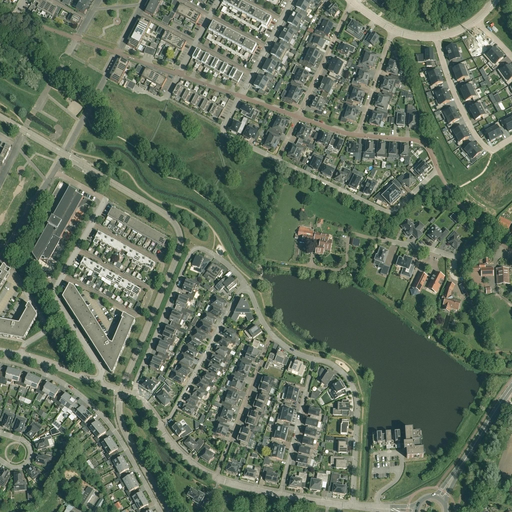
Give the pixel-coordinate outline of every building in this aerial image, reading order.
[(37,9),(42,0),(33,0),(31,5),(37,9)] [(42,11),(47,3),(42,0),(37,9),(42,11)] [(87,9),(90,3),(83,0),(81,0),(79,4),(78,4),(87,9)] [(233,9),(237,1),(236,0),(231,0),(228,7),(233,9)] [(314,3),(315,1),(312,0),(307,0),(307,1),(305,0),(300,0),(299,3),(309,8),(311,3),(313,4),(314,3)] [(238,12),(242,3),(237,1),(233,9),(238,12)] [(148,7),(147,7),(157,12),(159,9),(161,10),(162,7),(160,7),(151,2),(148,7)] [(47,14),(52,6),(47,3),(42,11),(47,14)] [(242,14),(247,6),(242,3),(238,12),(242,14)] [(309,8),(299,3),(298,3),(297,6),(296,8),(302,11),(300,14),(306,17),(308,14),(306,13),(309,8)] [(84,15),(87,9),(78,4),(75,9),(84,15)] [(336,10),(338,9),(336,7),(334,4),(333,5),(326,11),(331,16),(332,15),(335,17),(339,12),(336,10)] [(181,16),(186,7),(185,7),(185,8),(180,5),(181,5),(180,5),(176,13),(181,16)] [(52,6),(47,14),(52,17),(57,8),(52,6)] [(247,17),(252,8),(247,6),(242,14),(247,17)] [(154,17),(157,12),(147,7),(145,12),(154,17)] [(186,19),(191,10),(190,10),(186,8),(186,7),(181,16),(186,19)] [(252,19),(256,11),(252,8),(247,17),(252,19)] [(190,23),(196,13),(195,13),(191,11),(191,10),(186,19),(191,21),(190,22),(190,23)] [(257,22),(261,13),(256,11),(252,19),(257,22)] [(196,13),(190,23),(196,25),(201,16),(200,15),(200,16),(196,13)] [(261,24),(266,16),(261,13),(257,22),(261,24)] [(306,17),(300,14),(299,16),(293,13),(292,15),(291,14),(289,18),(290,18),(289,18),(300,24),(303,19),(305,20),(306,17)] [(81,19),(70,14),(67,20),(77,26),(78,25),(79,25),(81,21),(80,21),(81,19)] [(266,16),(261,24),(268,28),(272,19),(266,16)] [(139,23),(149,28),(151,23),(142,18),(139,23)] [(300,24),(289,18),(287,22),(288,22),(287,24),(293,27),(292,29),(298,33),(299,30),(297,29),(300,24)] [(319,26),(330,31),(331,29),(332,30),(333,27),(332,26),(333,26),(323,21),(321,27),(320,26),(319,26)] [(213,34),(218,25),(212,22),(207,30),(213,34)] [(352,22),(348,28),(354,33),(353,35),(361,40),(364,36),(360,33),(362,32),(361,31),(363,28),(359,26),(359,25),(356,24),(352,22)] [(146,34),(149,28),(139,23),(139,24),(140,24),(137,29),(149,36),(146,34)] [(218,36),(223,28),(218,25),(213,34),(218,36)] [(330,31),(319,26),(317,31),(328,36),(330,31)] [(223,39),(227,31),(223,28),(218,36),(223,39)] [(148,38),(149,36),(137,29),(134,35),(143,40),(145,36),(148,38)] [(298,33),(292,29),(290,32),(285,29),(284,30),(282,34),(292,40),(294,34),(296,35),(298,33)] [(228,41),(232,33),(227,31),(223,39),(228,41)] [(166,44),(171,35),(170,35),(166,33),(166,32),(160,43),(165,46),(165,44),(166,44)] [(232,44),(237,36),(232,33),(228,41),(232,44)] [(292,40),(282,34),(282,35),(281,34),(279,39),(285,42),(283,45),(290,48),(291,46),(289,45),(292,40)] [(322,49),(325,43),(318,40),(319,37),(313,34),(311,37),(314,38),(312,44),(322,49)] [(367,34),(361,44),(368,48),(370,44),(373,46),(375,43),(376,43),(378,40),(377,39),(378,38),(375,36),(374,37),(371,35),(371,36),(367,34)] [(140,45),(143,40),(134,35),(131,40),(130,40),(140,45)] [(171,47),(176,37),(175,38),(171,35),(166,44),(171,47)] [(478,52),(474,55),(475,57),(482,55),(488,50),(485,46),(489,44),(486,41),(485,41),(481,35),(475,39),(478,43),(477,44),(479,48),(476,50),(478,52)] [(237,47),(242,38),(237,36),(232,44),(237,47)] [(176,49),(181,40),(176,38),(176,37),(171,47),(171,46),(176,49)] [(242,49),(246,41),(242,38),(237,47),(242,49)] [(137,50),(140,45),(130,40),(128,45),(137,50)] [(181,40),(176,49),(181,52),(186,43),(181,41),(181,40)] [(247,52),(251,43),(246,41),(242,49),(247,52)] [(251,43),(247,52),(253,55),(258,47),(251,43)] [(290,48),(283,45),(282,48),(276,45),(275,46),(274,49),(273,49),(273,50),(284,56),(287,51),(288,51),(290,48)] [(346,48),(340,45),(340,46),(339,46),(336,50),(337,51),(337,52),(347,56),(349,52),(352,54),(355,48),(348,45),(346,48)] [(310,46),(306,55),(317,60),(318,58),(319,58),(320,55),(314,52),(316,48),(310,46)] [(455,48),(446,50),(449,62),(459,59),(458,57),(460,57),(459,52),(457,53),(455,48)] [(200,66),(202,63),(206,54),(197,49),(192,58),(196,60),(195,62),(200,66)] [(487,51),(483,56),(489,63),(499,54),(495,49),(489,54),(487,51)] [(284,56),(273,50),(271,55),(277,58),(275,61),(281,64),(283,61),(282,61),(284,56)] [(364,59),(374,62),(375,60),(376,61),(377,57),(376,57),(369,54),(370,52),(364,50),(362,55),(365,56),(364,59)] [(425,55),(421,55),(421,62),(426,62),(427,65),(426,65),(426,67),(431,67),(431,66),(431,61),(436,61),(435,57),(434,54),(434,55),(435,56),(433,57),(432,52),(425,52),(426,55),(425,55)] [(210,70),(211,68),(216,59),(206,54),(202,63),(205,65),(204,67),(210,70)] [(499,54),(489,63),(493,67),(491,69),(493,71),(500,65),(498,63),(503,58),(499,54)] [(306,55),(301,65),(307,67),(308,64),(315,67),(316,64),(315,63),(317,60),(306,55)] [(118,63),(127,68),(130,63),(121,58),(118,63)] [(219,75),(220,73),(225,64),(216,59),(211,68),(214,70),(213,72),(219,75)] [(332,64),(331,66),(342,71),(345,65),(346,66),(347,62),(341,59),(340,63),(334,60),(333,60),(331,64),(332,64)] [(373,65),(374,62),(364,59),(363,62),(359,61),(358,66),(364,69),(365,66),(372,68),(373,68),(374,65),(373,65)] [(388,67),(400,71),(398,70),(400,65),(395,63),(396,60),(393,59),(392,62),(390,61),(388,67)] [(281,64),(275,61),(274,64),(268,60),(267,62),(265,65),(265,66),(276,72),(279,66),(280,67),(281,64)] [(460,67),(453,70),(455,76),(467,71),(464,62),(458,64),(460,67)] [(124,73),(127,68),(118,63),(119,64),(116,69),(125,74),(124,73)] [(229,78),(234,69),(225,64),(220,73),(223,75),(222,77),(228,80),(229,78)] [(502,67),(497,71),(502,78),(511,71),(511,69),(509,65),(504,70),(502,67)] [(276,72),(265,66),(263,69),(262,71),(268,74),(267,77),(273,80),(274,77),(273,77),(276,72)] [(342,71),(331,66),(330,67),(328,71),(329,71),(328,72),(334,74),(333,78),(339,80),(340,77),(342,71)] [(297,76),(307,81),(308,78),(308,77),(309,75),(302,72),(304,69),(298,67),(296,72),(299,73),(297,76)] [(357,77),(368,80),(370,75),(362,72),(363,69),(357,67),(355,73),(358,74),(357,77)] [(398,77),(400,71),(388,67),(387,69),(385,72),(386,72),(386,73),(393,75),(392,78),(400,81),(398,80),(399,77),(398,77)] [(122,80),(125,74),(116,69),(113,75),(113,74),(112,74),(122,80)] [(147,80),(151,71),(151,72),(146,69),(141,77),(147,80)] [(234,69),(229,78),(232,80),(231,82),(237,85),(243,74),(234,69)] [(152,83),(156,74),(151,72),(151,71),(147,80),(152,83)] [(431,71),(425,73),(426,76),(428,75),(430,81),(440,77),(438,71),(432,74),(431,71)] [(467,71),(455,76),(457,82),(464,79),(465,82),(471,80),(467,71)] [(511,71),(502,78),(508,86),(511,82),(511,81),(511,80),(511,79),(511,71)] [(119,85),(122,80),(112,74),(110,80),(119,85)] [(157,85),(161,77),(156,75),(156,74),(152,83),(157,85)] [(273,80),(267,77),(265,79),(259,76),(259,77),(257,81),(268,87),(267,86),(269,82),(271,83),(273,80)] [(297,76),(295,80),(293,79),(290,84),(291,84),(296,86),(297,83),(303,86),(305,84),(307,81),(297,76)] [(161,77),(157,85),(162,88),(166,80),(166,79),(166,80),(161,77)] [(367,83),(368,80),(357,77),(356,80),(353,79),(351,84),(358,87),(359,84),(366,86),(367,86),(368,83),(367,83)] [(432,86),(430,87),(431,90),(437,88),(436,85),(443,83),(440,77),(430,81),(432,86)] [(322,83),(321,85),(332,90),(335,84),(336,85),(338,81),(332,78),(330,82),(324,79),(324,80),(323,79),(321,83),(322,83)] [(399,86),(400,81),(392,78),(391,81),(384,79),(383,79),(382,82),(383,82),(382,84),(395,88),(396,85),(399,86)] [(256,82),(254,86),(260,90),(258,92),(258,93),(259,94),(264,96),(266,93),(265,92),(268,87),(257,81),(256,82)] [(467,87),(460,90),(463,96),(475,90),(474,91),(472,85),(473,85),(471,82),(466,84),(467,87)] [(291,84),(287,92),(299,98),(300,96),(301,96),(303,93),(296,90),(298,87),(296,86),(291,84)] [(395,88),(382,84),(382,86),(381,86),(380,89),(381,90),(388,92),(387,95),(392,97),(393,94),(392,94),(393,88),(395,88)] [(332,90),(321,85),(321,86),(320,86),(318,89),(319,90),(325,93),(323,97),(327,99),(331,90),(332,90)] [(182,100),(187,91),(188,89),(182,86),(181,88),(177,86),(172,95),(182,100)] [(351,95),(362,99),(364,93),(357,90),(358,88),(352,86),(350,91),(353,92),(352,95),(351,95)] [(437,90),(432,93),(433,96),(434,95),(436,101),(435,101),(448,96),(445,90),(439,93),(437,90)] [(475,90),(463,96),(465,102),(472,99),(473,102),(479,99),(475,90)] [(191,105),(196,96),(197,94),(191,91),(190,93),(187,91),(182,100),(191,105)] [(298,100),(299,98),(287,92),(283,101),(289,104),(291,101),(297,104),(299,101),(298,100)] [(200,110),(205,101),(206,99),(200,95),(199,98),(196,96),(191,105),(200,110)] [(360,104),(362,99),(351,95),(350,98),(347,97),(346,102),(352,105),(353,102),(360,104)] [(391,100),(392,97),(387,95),(386,98),(379,96),(377,101),(389,105),(391,100)] [(438,107),(435,108),(437,111),(445,108),(444,105),(450,102),(448,96),(435,101),(438,107)] [(313,100),(312,103),(322,107),(325,103),(327,104),(329,101),(323,99),(322,101),(315,98),(314,100),(313,100)] [(209,115),(214,106),(215,103),(210,100),(208,103),(205,101),(200,110),(209,115)] [(389,106),(389,105),(377,101),(376,104),(375,103),(374,106),(375,107),(382,109),(381,112),(388,115),(388,114),(387,114),(388,111),(387,111),(388,105),(389,106)] [(476,106),(469,110),(472,115),(484,109),(480,101),(474,104),(476,106)] [(321,110),(322,107),(312,103),(311,106),(311,108),(310,108),(317,111),(316,114),(322,116),(324,112),(321,110)] [(345,113),(356,117),(357,114),(358,115),(359,112),(358,111),(351,109),(352,106),(346,104),(345,107),(346,107),(345,113)] [(214,106),(209,115),(218,119),(224,108),(219,105),(217,108),(214,106)] [(255,111),(244,105),(241,111),(247,114),(245,117),(248,118),(251,120),(255,111)] [(446,109),(440,112),(444,120),(447,119),(456,115),(453,109),(447,112),(446,109)] [(484,109),(472,115),(475,121),(482,118),(483,120),(489,117),(484,109)] [(409,119),(409,127),(413,128),(413,127),(416,127),(416,125),(417,125),(417,121),(416,121),(417,115),(412,115),(413,111),(407,110),(406,119),(409,119)] [(401,112),(395,111),(394,117),(394,118),(397,118),(397,126),(398,126),(398,127),(401,127),(402,127),(402,126),(404,126),(405,116),(405,114),(400,114),(401,112)] [(386,120),(388,115),(381,112),(380,115),(373,113),(371,118),(382,122),(383,119),(386,120)] [(354,122),(355,122),(356,119),(355,119),(356,117),(345,113),(344,113),(343,113),(342,118),(340,123),(346,124),(347,120),(354,122)] [(456,115),(447,119),(449,125),(447,126),(448,129),(454,126),(452,123),(459,120),(456,115)] [(275,123),(285,128),(286,125),(287,126),(289,122),(283,120),(283,119),(279,117),(275,123)] [(503,120),(500,122),(503,127),(505,126),(509,132),(511,130),(511,125),(508,117),(508,118),(508,119),(503,121),(503,120)] [(382,122),(371,118),(369,124),(379,127),(381,122),(382,122)] [(246,124),(242,123),(241,124),(235,121),(230,131),(232,132),(231,132),(235,134),(236,134),(237,134),(239,130),(242,132),(246,124)] [(284,130),(285,128),(275,123),(273,129),(270,128),(269,131),(268,130),(274,133),(275,130),(283,134),(285,131),(284,130)] [(498,123),(490,127),(496,139),(501,136),(498,130),(501,128),(498,123)] [(254,140),(260,129),(254,126),(253,126),(254,127),(252,130),(248,128),(243,137),(246,138),(245,139),(249,141),(249,140),(250,140),(251,138),(254,140)] [(299,132),(309,137),(312,130),(307,128),(301,126),(300,129),(300,130),(299,132)] [(455,128),(449,131),(451,134),(453,133),(456,138),(466,132),(463,127),(456,131),(455,128)] [(490,127),(482,131),(485,137),(487,136),(490,142),(496,139),(490,127)] [(273,136),(274,133),(268,130),(265,135),(269,137),(268,140),(266,140),(277,145),(278,142),(279,143),(281,140),(273,136)] [(307,140),(309,137),(299,132),(297,138),(303,141),(302,144),(308,147),(311,142),(307,140)] [(466,132),(456,138),(459,143),(457,144),(459,147),(464,144),(462,141),(469,138),(466,132)] [(326,141),(327,136),(328,134),(324,133),(324,134),(322,133),(320,137),(319,136),(317,142),(324,145),(324,146),(327,147),(329,142),(326,141)] [(339,151),(342,146),(341,146),(343,141),(341,140),(338,138),(338,139),(337,139),(336,141),(336,142),(334,142),(334,141),(332,139),(327,150),(332,152),(334,149),(339,151)] [(276,147),(277,145),(266,140),(263,146),(269,149),(270,149),(275,151),(277,148),(276,147)] [(360,161),(361,150),(358,150),(358,147),(356,147),(356,145),(354,144),(354,142),(349,142),(348,148),(347,148),(347,152),(348,152),(348,153),(350,153),(350,157),(355,157),(355,161),(360,161)] [(369,156),(369,160),(374,160),(375,151),(372,151),(373,144),(372,144),(372,143),(369,142),(369,143),(366,143),(365,155),(369,156)] [(378,144),(377,158),(387,158),(387,152),(384,152),(385,144),(381,143),(381,144),(378,144)] [(0,153),(7,157),(11,148),(2,144),(0,147),(0,148),(2,149),(1,151),(0,153)] [(465,146),(460,150),(466,157),(477,148),(472,144),(467,148),(465,146)] [(389,156),(393,156),(393,159),(398,159),(399,153),(396,153),(396,150),(396,146),(392,145),(390,145),(389,156)] [(404,146),(401,146),(400,158),(405,159),(405,161),(409,161),(410,154),(407,154),(408,147),(407,147),(407,146),(404,145),(404,146)] [(293,146),(290,151),(300,156),(302,150),(305,151),(307,149),(301,146),(300,149),(293,146)] [(467,157),(465,158),(469,163),(470,161),(472,164),(477,160),(475,158),(481,153),(477,148),(466,157),(467,157)] [(301,156),(300,156),(290,151),(288,157),(292,159),(292,160),(298,163),(301,156)] [(313,169),(317,171),(322,161),(317,159),(318,156),(313,154),(310,160),(313,162),(310,167),(313,168),(313,169)] [(330,168),(331,165),(327,163),(329,159),(326,157),(321,167),(324,169),(322,174),(323,174),(325,175),(327,176),(326,177),(330,179),(330,178),(331,178),(332,176),(332,175),(334,171),(330,168)] [(415,176),(417,174),(420,177),(422,174),(423,174),(426,172),(426,171),(429,167),(428,166),(426,164),(425,165),(423,163),(421,166),(420,165),(414,170),(413,168),(410,171),(415,176)] [(348,179),(351,172),(345,169),(343,174),(338,172),(334,180),(336,180),(335,181),(338,183),(339,182),(342,184),(345,177),(348,179)] [(354,177),(349,187),(351,187),(350,188),(354,190),(355,189),(356,190),(361,179),(357,177),(359,173),(353,170),(351,176),(354,177)] [(415,181),(409,175),(406,178),(402,175),(397,180),(402,185),(404,183),(409,188),(412,185),(413,186),(415,183),(414,182),(415,181)] [(373,180),(367,178),(365,183),(365,184),(368,185),(367,186),(367,185),(366,188),(363,194),(367,195),(368,194),(370,196),(373,190),(374,190),(376,187),(375,186),(375,185),(371,183),(373,180)] [(388,191),(397,201),(400,197),(400,196),(402,195),(397,189),(400,186),(395,180),(391,184),(393,186),(388,191)] [(76,192),(70,188),(53,218),(52,217),(48,225),(49,225),(32,254),(36,261),(37,259),(42,260),(49,261),(61,240),(60,240),(83,198),(75,194),(76,192)] [(397,201),(388,191),(382,197),(379,194),(374,199),(382,203),(385,200),(390,206),(392,204),(393,204),(397,201)] [(93,203),(85,199),(82,203),(89,206),(90,207),(93,203)] [(113,220),(117,211),(112,208),(107,217),(113,220)] [(118,222),(122,214),(117,211),(113,220),(118,222)] [(123,225),(127,217),(122,214),(118,222),(123,225)] [(128,228),(132,219),(127,217),(123,225),(128,228)] [(499,217),(496,224),(501,226),(504,220),(499,217)] [(133,231),(137,222),(132,219),(128,228),(133,231)] [(404,224),(401,227),(406,231),(404,233),(405,234),(405,235),(405,236),(406,236),(406,237),(407,237),(408,237),(409,237),(412,233),(418,239),(422,235),(420,232),(425,227),(419,221),(414,227),(412,224),(411,225),(407,221),(406,221),(405,221),(404,221),(404,222),(404,223),(404,224)] [(138,234),(142,225),(137,222),(133,231),(138,234)] [(143,236),(147,228),(142,225),(138,234),(143,236)] [(434,226),(429,232),(430,234),(428,236),(434,242),(437,240),(440,243),(449,233),(445,229),(442,233),(434,226)] [(147,239),(152,230),(147,228),(143,236),(147,239)] [(152,242),(157,233),(152,230),(147,239),(152,242)] [(457,234),(454,231),(450,236),(452,238),(448,243),(451,245),(453,247),(456,250),(462,244),(454,237),(457,234)] [(101,243),(105,236),(99,233),(93,243),(97,245),(99,241),(101,243)] [(157,245),(162,236),(157,233),(152,242),(157,245)] [(332,241),(328,240),(329,236),(315,233),(315,238),(319,239),(318,241),(320,241),(319,247),(317,247),(316,254),(323,255),(323,250),(330,251),(332,241)] [(107,247),(111,240),(105,236),(101,243),(100,245),(103,247),(104,245),(107,247)] [(162,236),(157,245),(163,248),(167,239),(162,236)] [(114,250),(117,243),(111,240),(107,247),(106,248),(110,250),(111,248),(114,250)] [(120,254),(124,247),(117,243),(114,250),(120,253),(120,254)] [(126,257),(130,250),(124,247),(120,254),(120,253),(119,255),(122,257),(123,255),(126,257)] [(376,261),(380,263),(378,268),(382,269),(380,274),(386,276),(390,268),(384,266),(385,264),(384,264),(388,253),(384,251),(385,250),(384,250),(384,249),(381,248),(381,249),(380,249),(377,257),(376,256),(375,260),(376,261)] [(133,261),(136,254),(130,250),(126,257),(133,261)] [(139,264),(143,257),(136,254),(133,261),(132,262),(135,264),(136,262),(139,264)] [(145,268),(149,261),(143,257),(139,264),(138,266),(141,268),(142,266),(145,268)] [(210,261),(204,259),(199,257),(198,259),(196,258),(196,259),(194,258),(192,263),(194,263),(192,267),(199,270),(198,272),(201,273),(210,261)] [(405,258),(404,258),(404,261),(399,259),(397,266),(404,268),(403,272),(411,275),(415,264),(411,263),(412,260),(405,258)] [(87,269),(90,262),(84,259),(79,269),(82,271),(84,267),(87,269)] [(149,261),(145,268),(143,271),(147,273),(149,270),(152,271),(153,269),(154,269),(154,268),(155,264),(149,261)] [(93,273),(97,266),(90,262),(87,269),(86,271),(89,273),(90,271),(93,273)] [(212,265),(210,268),(205,275),(208,277),(209,276),(215,280),(217,277),(219,278),(222,274),(221,272),(222,270),(220,269),(220,267),(217,265),(215,267),(212,265)] [(0,288),(11,271),(7,269),(5,266),(4,266),(3,266),(0,270),(0,336),(24,341),(37,316),(30,305),(29,305),(29,304),(28,305),(25,309),(27,310),(19,324),(0,320),(0,288)] [(99,276),(103,269),(97,266),(93,273),(99,276)] [(481,276),(493,276),(493,268),(481,268),(481,276)] [(105,280),(109,273),(103,269),(99,276),(98,278),(101,280),(103,278),(105,280)] [(497,270),(497,284),(509,284),(509,269),(497,270)] [(112,283),(116,276),(109,273),(105,280),(112,283)] [(431,281),(429,286),(437,290),(440,285),(440,286),(441,285),(440,285),(441,284),(441,283),(442,283),(441,282),(442,281),(442,282),(443,281),(442,281),(444,277),(435,273),(433,276),(433,277),(433,278),(432,278),(432,279),(431,279),(432,280),(431,280),(431,281)] [(118,286),(122,280),(116,276),(112,283),(111,285),(114,287),(115,285),(118,286)] [(425,281),(418,277),(413,287),(420,291),(425,281)] [(215,287),(217,290),(219,292),(224,288),(226,291),(227,290),(230,293),(234,290),(233,289),(236,286),(236,285),(237,284),(234,281),(233,282),(230,279),(228,281),(226,278),(215,287)] [(124,290),(128,283),(122,280),(118,286),(117,288),(120,290),(121,288),(124,290)] [(184,285),(194,289),(196,285),(199,287),(200,285),(197,282),(193,280),(192,283),(187,280),(186,281),(185,281),(184,284),(185,284),(184,285)] [(131,293),(135,287),(128,283),(124,290),(123,292),(127,294),(128,292),(131,293)] [(464,284),(460,285),(464,295),(469,293),(464,284)] [(69,285),(62,298),(110,373),(111,374),(112,374),(113,374),(113,373),(135,321),(123,314),(121,319),(122,320),(112,344),(109,343),(74,288),(69,285)] [(193,292),(194,289),(184,285),(184,286),(183,286),(182,289),(183,289),(182,290),(189,293),(188,296),(194,298),(196,293),(193,292)] [(135,287),(131,293),(129,297),(133,299),(134,296),(137,297),(139,295),(140,294),(139,294),(141,290),(135,287)] [(444,306),(443,308),(446,309),(445,309),(447,310),(449,310),(450,308),(450,306),(455,308),(455,306),(455,305),(459,306),(460,302),(452,299),(450,297),(452,291),(446,288),(446,289),(444,296),(443,296),(441,301),(444,302),(443,306),(444,306)] [(213,305),(217,307),(222,310),(223,308),(224,308),(226,304),(219,301),(221,298),(215,295),(212,300),(215,301),(213,305)] [(193,301),(194,298),(188,296),(187,298),(180,296),(180,297),(179,296),(178,300),(178,301),(187,304),(188,302),(191,303),(192,301),(193,301)] [(188,305),(187,304),(178,301),(178,302),(177,301),(176,304),(176,305),(176,306),(182,308),(181,311),(186,313),(187,311),(186,310),(188,305)] [(233,316),(237,318),(240,313),(245,314),(249,322),(253,321),(249,310),(248,306),(247,304),(246,303),(245,302),(244,301),(243,301),(242,301),(241,302),(233,316)] [(217,307),(213,305),(212,304),(209,309),(210,309),(208,313),(210,314),(219,318),(220,316),(222,314),(221,314),(222,313),(216,309),(217,307)] [(186,313),(181,311),(180,314),(174,311),(173,312),(172,312),(171,315),(172,315),(171,316),(182,320),(184,316),(188,317),(189,317),(190,315),(187,314),(186,313)] [(210,314),(208,313),(205,311),(202,316),(205,317),(203,321),(206,323),(212,326),(213,323),(214,324),(216,320),(209,317),(210,314)] [(180,325),(182,320),(171,316),(171,317),(170,317),(169,320),(170,320),(169,321),(176,324),(175,327),(180,329),(181,329),(182,326),(180,325)] [(206,323),(203,321),(201,320),(199,325),(201,326),(199,330),(201,330),(208,334),(209,332),(210,332),(211,330),(211,329),(205,325),(206,323)] [(180,329),(175,327),(174,329),(167,326),(167,327),(166,327),(165,330),(165,331),(175,336),(177,331),(179,331),(180,329)] [(253,326),(252,327),(244,332),(248,338),(249,338),(251,339),(252,338),(253,339),(262,332),(259,329),(259,330),(257,327),(255,328),(253,326)] [(201,330),(199,330),(195,327),(193,332),(195,334),(194,337),(195,338),(202,342),(204,340),(206,338),(205,337),(205,336),(199,333),(201,330)] [(229,339),(232,341),(235,335),(238,336),(239,334),(239,333),(233,330),(232,333),(226,330),(224,333),(225,334),(223,336),(229,339)] [(175,336),(165,331),(165,332),(164,332),(163,335),(163,336),(166,338),(169,339),(168,342),(173,344),(174,341),(176,336),(175,336)] [(195,338),(194,337),(190,335),(187,340),(190,342),(188,345),(192,347),(197,350),(198,348),(199,348),(201,345),(194,341),(195,338)] [(232,341),(229,339),(227,341),(221,338),(221,339),(220,339),(219,341),(218,344),(226,348),(227,348),(230,343),(234,345),(236,343),(232,341)] [(173,344),(168,342),(167,345),(161,342),(160,343),(159,342),(158,346),(159,346),(159,347),(168,351),(170,346),(172,347),(173,344)] [(192,347),(188,345),(187,344),(186,346),(184,349),(187,351),(185,354),(188,356),(194,359),(195,357),(196,357),(198,354),(191,350),(192,347)] [(253,347),(252,347),(247,345),(245,350),(247,350),(246,353),(256,357),(257,355),(258,356),(259,353),(258,353),(258,352),(252,350),(253,347)] [(168,351),(159,347),(158,348),(157,347),(156,350),(157,351),(156,352),(163,354),(162,357),(167,359),(169,360),(170,357),(168,357),(169,354),(166,353),(167,351),(168,351)] [(227,348),(226,348),(225,351),(218,347),(216,351),(217,351),(216,353),(222,357),(225,358),(226,355),(229,356),(232,351),(227,348)] [(188,356),(185,354),(182,353),(181,355),(183,357),(180,362),(180,363),(185,365),(189,367),(190,365),(191,366),(193,362),(186,358),(188,356)] [(256,357),(246,353),(244,358),(242,357),(241,360),(246,362),(247,362),(248,360),(254,362),(255,361),(255,362),(256,359),(256,358),(256,357)] [(270,354),(267,362),(274,365),(275,362),(282,365),(286,366),(288,359),(285,358),(285,357),(285,356),(286,357),(286,356),(278,353),(277,357),(270,354)] [(225,358),(222,357),(220,359),(213,355),(212,359),(211,362),(219,366),(220,366),(222,363),(225,364),(227,359),(225,358)] [(167,359),(162,357),(161,360),(154,357),(154,358),(153,358),(152,361),(152,362),(162,366),(161,366),(162,363),(165,364),(167,359)] [(241,360),(240,360),(239,362),(242,363),(240,368),(249,372),(250,370),(251,368),(251,367),(245,364),(246,362),(241,360)] [(160,371),(162,366),(152,362),(152,363),(151,363),(150,366),(150,367),(156,370),(155,372),(160,375),(162,372),(160,371)] [(175,370),(178,372),(180,373),(187,377),(188,374),(189,375),(190,372),(189,372),(190,371),(184,368),(185,365),(180,363),(180,362),(177,367),(176,367),(175,370)] [(296,363),(295,363),(294,366),(290,365),(288,371),(292,373),(292,371),(299,374),(298,375),(302,377),(305,367),(302,366),(303,364),(297,362),(296,363)] [(220,366),(219,366),(217,368),(210,364),(208,368),(209,368),(208,371),(213,374),(217,375),(219,372),(221,373),(224,368),(220,366)] [(240,368),(237,367),(234,375),(238,376),(238,377),(240,377),(241,374),(247,377),(248,374),(249,375),(250,372),(249,372),(240,368)] [(12,381),(15,371),(8,369),(6,374),(3,373),(2,381),(7,382),(8,379),(12,381)] [(323,370),(318,369),(317,375),(320,376),(320,378),(320,379),(321,380),(321,382),(323,382),(322,384),(325,386),(324,387),(326,388),(332,383),(332,382),(331,383),(330,382),(334,376),(329,372),(328,373),(323,371),(323,370)] [(180,373),(178,372),(175,370),(173,372),(172,375),(175,376),(173,380),(181,385),(183,383),(185,379),(178,376),(180,373)] [(20,386),(23,379),(20,378),(21,372),(15,371),(12,381),(16,382),(15,385),(20,386)] [(217,375),(213,374),(212,376),(206,373),(205,374),(205,373),(203,376),(204,376),(203,379),(207,381),(211,383),(214,378),(217,379),(219,376),(217,375)] [(234,375),(232,374),(231,377),(232,377),(231,379),(234,380),(233,383),(242,386),(243,386),(244,383),(243,382),(244,382),(237,379),(238,377),(238,376),(234,375)] [(30,387),(34,377),(28,375),(26,380),(23,379),(20,386),(25,388),(27,386),(30,387)] [(38,394),(42,387),(39,386),(41,380),(34,377),(30,387),(37,390),(36,392),(38,394)] [(262,378),(262,379),(259,383),(271,388),(275,379),(268,377),(266,380),(262,378)] [(156,386),(158,385),(159,383),(156,380),(153,384),(146,379),(142,386),(145,388),(148,390),(149,390),(152,392),(156,386)] [(211,383),(207,381),(205,383),(200,380),(199,381),(197,383),(198,384),(197,386),(204,390),(206,391),(208,387),(209,388),(210,387),(213,389),(215,385),(211,383)] [(331,394),(332,395),(334,400),(345,395),(343,391),(345,390),(343,386),(344,385),(342,382),(341,383),(339,381),(336,385),(336,386),(331,389),(334,392),(331,394)] [(233,383),(232,382),(230,387),(228,387),(227,389),(233,392),(234,389),(240,391),(241,391),(242,388),(241,388),(242,386),(233,383)] [(48,396),(53,387),(47,383),(45,389),(42,387),(38,394),(43,396),(45,394),(48,396)] [(258,389),(258,390),(262,391),(262,394),(261,394),(269,397),(270,397),(268,397),(271,388),(259,383),(259,384),(258,389)] [(165,406),(166,405),(167,405),(168,405),(169,404),(169,403),(170,403),(170,402),(171,401),(164,393),(169,389),(165,384),(160,391),(162,394),(158,398),(165,406)] [(299,391),(295,390),(295,387),(288,385),(286,394),(299,397),(299,392),(299,391)] [(55,403),(59,397),(56,395),(59,390),(53,387),(48,396),(52,398),(50,400),(55,403)] [(206,391),(204,390),(202,393),(195,389),(193,392),(194,393),(193,395),(197,397),(202,400),(204,396),(206,398),(209,393),(206,391)] [(232,394),(233,392),(227,389),(224,397),(236,401),(237,402),(239,398),(238,397),(232,394)] [(311,399),(316,400),(319,396),(318,396),(321,393),(317,391),(315,394),(312,393),(311,399)] [(65,407),(71,398),(66,394),(62,399),(59,397),(55,403),(60,407),(62,404),(65,407)] [(257,396),(257,397),(256,396),(254,401),(266,406),(269,397),(261,394),(263,395),(261,397),(257,396)] [(290,405),(292,402),(296,403),(296,402),(297,403),(298,398),(299,398),(299,397),(286,394),(283,403),(290,405)] [(202,400),(197,397),(196,400),(189,396),(189,397),(188,397),(187,399),(188,400),(186,402),(192,405),(195,407),(197,403),(200,405),(202,400)] [(224,397),(221,405),(223,405),(227,407),(228,404),(234,407),(234,406),(235,406),(236,403),(236,401),(224,397)] [(71,415),(76,409),(73,407),(77,402),(71,398),(65,407),(68,409),(66,411),(71,415)] [(252,407),(253,407),(257,409),(256,412),(255,411),(254,411),(263,415),(264,411),(262,411),(264,405),(266,406),(254,401),(254,402),(252,407)] [(333,415),(342,416),(342,411),(349,412),(349,404),(348,404),(348,401),(342,401),(342,403),(341,403),(341,404),(338,404),(338,409),(333,409),(333,415)] [(195,407),(192,405),(191,408),(185,405),(183,408),(184,409),(183,411),(191,416),(193,412),(196,414),(199,409),(195,407)] [(228,407),(227,407),(223,405),(221,408),(221,410),(223,411),(222,414),(232,417),(232,416),(233,416),(234,413),(233,413),(233,412),(227,410),(228,407)] [(282,415),(292,418),(293,415),(294,416),(294,412),(287,410),(288,407),(281,405),(280,411),(283,412),(282,415)] [(80,419),(87,412),(82,407),(78,411),(76,409),(71,415),(75,419),(77,416),(80,419)] [(319,417),(320,411),(310,409),(309,411),(308,411),(308,414),(308,415),(315,417),(314,420),(320,421),(321,418),(319,417)] [(10,412),(5,410),(3,418),(5,419),(2,427),(6,429),(7,428),(9,429),(13,418),(9,417),(10,412)] [(249,412),(249,413),(248,413),(246,417),(246,418),(258,423),(260,418),(262,419),(264,415),(263,415),(254,411),(255,412),(253,414),(249,412)] [(85,428),(91,423),(88,421),(92,416),(87,412),(80,419),(83,422),(81,424),(85,428)] [(231,418),(232,417),(222,414),(221,416),(219,415),(217,420),(218,421),(222,422),(223,420),(230,422),(230,421),(231,422),(232,419),(231,418)] [(277,424),(282,425),(283,425),(284,422),(291,424),(291,423),(292,423),(292,420),(292,418),(282,415),(279,414),(278,418),(277,424)] [(20,418),(17,417),(14,424),(17,425),(15,432),(15,433),(18,434),(19,433),(21,434),(22,432),(24,432),(27,428),(24,427),(25,423),(18,421),(20,418)] [(244,423),(245,423),(245,424),(249,426),(248,428),(246,428),(255,431),(258,423),(246,418),(245,418),(246,418),(244,423)] [(316,432),(320,433),(321,429),(317,428),(318,422),(307,419),(306,422),(306,421),(305,425),(306,425),(305,426),(312,427),(311,430),(316,432)] [(341,425),(340,435),(347,435),(347,429),(348,429),(349,420),(342,420),(342,425),(341,425)] [(55,421),(52,425),(58,430),(61,426),(55,421)] [(224,423),(222,422),(218,421),(217,423),(218,424),(216,429),(227,433),(228,432),(229,429),(229,428),(223,425),(224,423)] [(31,430),(27,435),(32,440),(39,431),(35,429),(38,426),(38,425),(33,422),(32,424),(28,429),(31,430)] [(94,434),(102,427),(97,422),(93,426),(91,423),(85,428),(89,432),(91,431),(94,434)] [(176,424),(172,427),(172,428),(172,429),(174,432),(176,434),(178,437),(184,433),(186,436),(193,432),(190,428),(185,432),(181,427),(182,426),(180,424),(179,424),(179,423),(176,425),(176,424)] [(282,425),(277,424),(275,423),(274,429),(277,430),(276,433),(286,436),(287,434),(288,430),(281,428),(282,425)] [(98,443),(104,439),(101,436),(106,432),(102,427),(94,434),(96,437),(94,439),(98,443)] [(241,429),(241,430),(240,429),(238,434),(250,439),(253,433),(257,434),(258,432),(255,431),(246,428),(247,428),(245,431),(241,429)] [(227,434),(227,433),(216,429),(214,434),(213,433),(212,436),(218,438),(219,435),(225,438),(225,437),(226,437),(227,434)] [(311,430),(306,429),(306,431),(305,431),(304,434),(305,435),(311,437),(310,440),(314,441),(317,441),(318,436),(316,435),(316,432),(311,430)] [(424,457),(423,449),(421,450),(420,433),(413,433),(412,429),(404,430),(405,434),(400,434),(399,434),(400,443),(400,445),(403,445),(404,452),(406,451),(407,458),(424,457)] [(399,434),(400,434),(399,432),(394,432),(394,434),(391,435),(390,435),(391,443),(391,446),(397,445),(397,443),(400,443),(399,434)] [(286,438),(286,436),(276,433),(275,437),(272,436),(271,442),(272,442),(277,443),(278,440),(285,442),(285,441),(286,441),(286,438)] [(381,435),(382,435),(381,433),(376,434),(377,436),(372,436),(373,447),(379,446),(379,444),(382,444),(381,435)] [(390,435),(391,435),(390,433),(385,433),(385,435),(382,435),(381,435),(382,444),(382,446),(388,446),(388,444),(391,443),(390,435)] [(236,440),(237,440),(237,441),(241,442),(240,445),(247,448),(250,439),(238,434),(237,435),(238,435),(236,440)] [(52,439),(51,436),(41,439),(42,442),(35,444),(36,448),(37,448),(38,451),(43,449),(43,450),(46,449),(46,448),(50,447),(48,441),(52,439)] [(105,450),(114,444),(110,438),(105,442),(104,439),(98,443),(101,448),(103,446),(105,450)] [(310,440),(304,438),(303,440),(302,444),(309,446),(308,449),(314,451),(315,451),(316,445),(313,444),(314,441),(310,440)] [(338,443),(338,453),(347,453),(347,446),(346,446),(346,443),(342,443),(342,439),(336,438),(336,443),(338,443)] [(188,448),(192,452),(197,446),(200,449),(204,443),(200,439),(195,444),(190,439),(188,441),(187,440),(185,443),(185,444),(185,445),(185,446),(187,448),(188,448)] [(279,444),(277,443),(272,442),(271,447),(270,448),(269,451),(273,452),(283,455),(284,452),(284,453),(285,449),(284,449),(285,448),(278,447),(279,444)] [(114,444),(105,450),(108,453),(105,455),(108,460),(114,456),(113,453),(118,450),(114,444)] [(210,449),(205,445),(200,453),(203,455),(201,458),(201,459),(201,458),(208,463),(209,463),(211,459),(212,460),(213,457),(214,455),(208,452),(210,449)] [(308,449),(300,447),(300,449),(299,449),(298,452),(299,453),(305,455),(304,458),(310,459),(311,456),(313,456),(314,451),(308,449)] [(283,457),(283,455),(273,452),(271,458),(269,457),(268,461),(274,462),(275,459),(282,461),(282,460),(283,457)] [(52,458),(45,456),(44,458),(37,456),(37,457),(36,457),(35,460),(36,460),(35,463),(46,466),(47,462),(50,463),(52,458)] [(310,459),(304,458),(298,456),(297,459),(296,458),(296,462),(303,464),(302,468),(309,469),(312,460),(310,459)] [(116,469),(126,464),(122,458),(117,461),(115,457),(109,461),(112,467),(114,465),(116,469)] [(336,465),(336,469),(346,469),(347,466),(348,466),(348,463),(347,463),(347,462),(341,461),(341,458),(331,457),(331,465),(336,465)] [(232,464),(228,463),(227,466),(228,467),(227,472),(227,471),(233,473),(233,474),(236,475),(239,467),(243,469),(245,461),(241,459),(240,464),(237,463),(236,466),(235,466),(234,466),(231,465),(232,464)] [(119,479),(125,476),(124,473),(129,470),(126,464),(116,469),(118,473),(116,474),(119,479)] [(43,477),(38,471),(36,473),(32,467),(27,472),(34,481),(39,477),(41,479),(43,477)] [(261,468),(257,468),(257,470),(254,469),(254,472),(246,470),(244,477),(245,477),(254,479),(255,479),(254,479),(255,475),(259,476),(261,468)] [(265,482),(276,484),(276,483),(277,483),(278,480),(277,480),(278,476),(267,474),(268,469),(264,468),(262,476),(266,477),(265,482)] [(0,480),(1,481),(0,482),(0,483),(5,486),(8,481),(5,479),(9,473),(6,471),(5,471),(3,470),(2,471),(0,470),(0,480)] [(21,473),(17,473),(17,474),(14,474),(15,487),(19,487),(19,491),(27,491),(26,482),(22,482),(21,474),(21,473)] [(298,480),(291,479),(291,482),(290,482),(289,487),(293,488),(293,487),(300,488),(301,483),(305,484),(307,475),(299,473),(298,480)] [(310,490),(313,491),(313,492),(314,492),(315,492),(316,492),(317,492),(317,491),(320,492),(321,485),(322,485),(323,482),(327,483),(328,476),(318,474),(316,481),(312,480),(310,490)] [(333,493),(344,495),(345,494),(346,494),(347,490),(346,490),(345,489),(346,487),(336,486),(337,479),(339,480),(339,476),(332,474),(330,488),(333,488),(333,493)] [(126,487),(135,482),(132,476),(127,478),(125,476),(119,479),(121,484),(120,484),(123,488),(126,487)] [(128,497),(135,493),(133,490),(139,488),(135,482),(126,487),(128,490),(125,492),(128,497)] [(88,487),(78,504),(84,508),(95,491),(88,487)] [(207,508),(210,502),(204,498),(205,496),(198,492),(198,493),(193,490),(191,493),(190,494),(189,497),(194,500),(193,502),(199,506),(200,504),(207,508)] [(136,504),(145,499),(142,493),(136,496),(135,493),(128,497),(131,502),(134,501),(136,504)] [(226,496),(222,494),(219,500),(226,504),(228,499),(225,498),(226,496)] [(101,498),(92,511),(99,511),(107,501),(101,498)] [(136,511),(142,511),(145,511),(143,508),(148,505),(145,499),(136,504),(138,508),(135,509),(136,511)]
